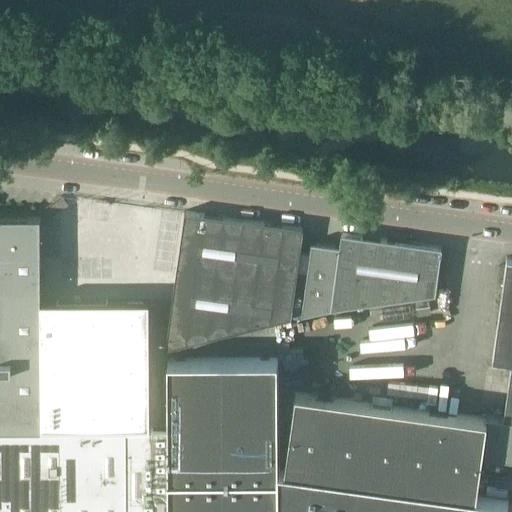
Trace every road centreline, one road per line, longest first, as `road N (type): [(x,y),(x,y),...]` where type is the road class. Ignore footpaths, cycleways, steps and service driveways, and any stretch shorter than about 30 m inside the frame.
road 1 (unclassified): [(511,232),(0,159)]
road 2 (residential): [(511,116),(0,45)]
